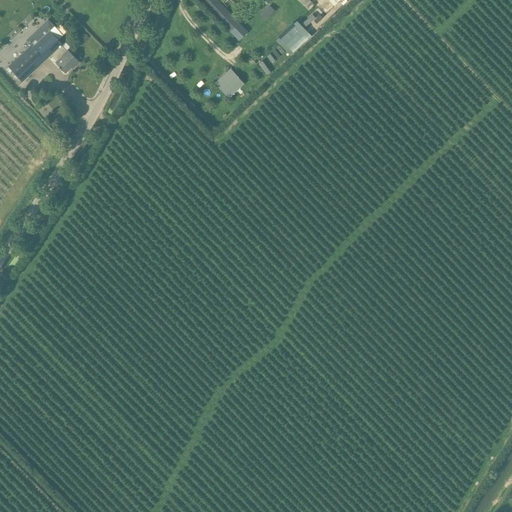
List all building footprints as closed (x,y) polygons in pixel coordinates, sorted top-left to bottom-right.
[(296,0),(308,10),(314,3),(310,0),(296,0)] [(300,22),(303,25),(314,16),(310,12),(300,22)] [(301,24),(297,20),(294,23),(293,21),(277,35),(279,37),(276,40),(290,55),(308,38),(298,27),(301,24)] [(31,45),(8,66),(23,82),(51,55),(56,61),(55,62),(66,73),(79,61),(68,50),(67,51),(62,45),(63,44),(50,30),(33,46),(31,45)] [(229,96),(244,83),(237,75),(222,88),(229,96)]
